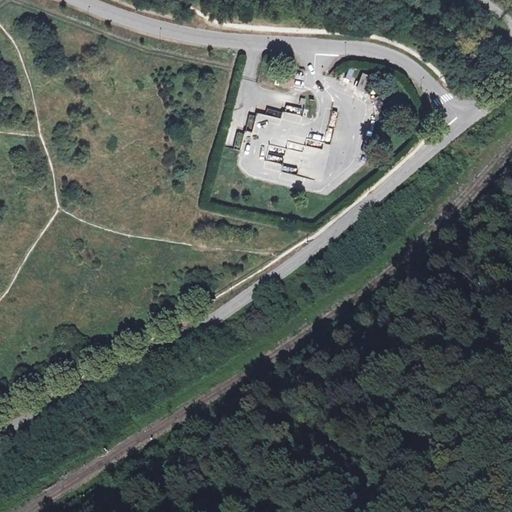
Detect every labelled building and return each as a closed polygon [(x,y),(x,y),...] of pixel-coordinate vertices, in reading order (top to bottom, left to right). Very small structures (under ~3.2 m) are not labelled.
[(291,73),(283,71),(280,85),(291,87),(293,79),(290,78),(291,73)] [(344,76),(341,83),(351,87),(353,80),(344,76)] [(362,76),(356,90),(365,94),(371,81),(362,76)] [(283,112),(281,117),(293,123),(295,118),(283,112)] [(332,144),(334,132),(327,131),(325,143),(332,144)] [(345,175),(333,182),(336,187),(348,180),(345,175)]
